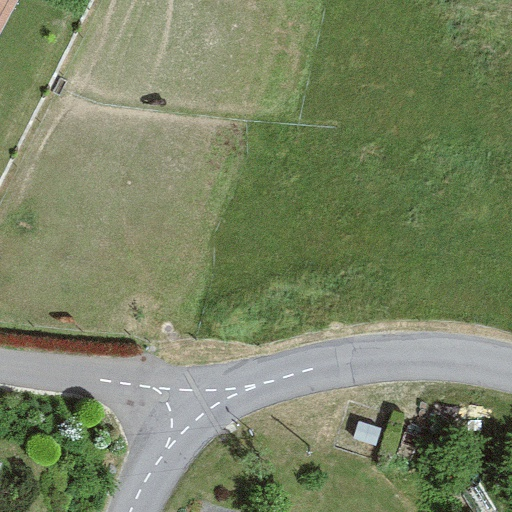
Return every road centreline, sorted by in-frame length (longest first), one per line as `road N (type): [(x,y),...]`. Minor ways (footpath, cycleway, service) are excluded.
road 1 (tertiary): [(196,412),(277,375),(373,354),(511,364)]
road 2 (residential): [(0,357),(171,387),(196,412)]
road 3 (tertiary): [(128,511),(196,412)]
